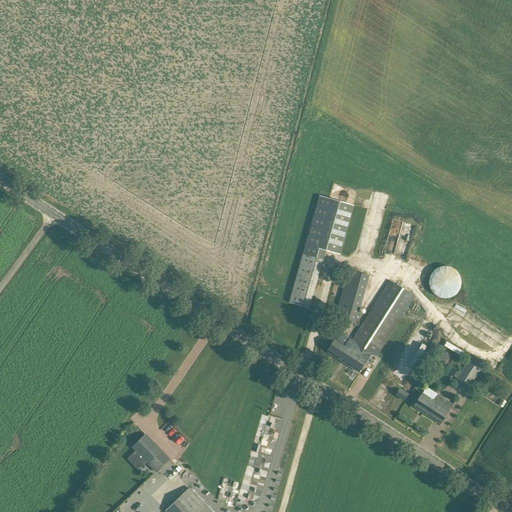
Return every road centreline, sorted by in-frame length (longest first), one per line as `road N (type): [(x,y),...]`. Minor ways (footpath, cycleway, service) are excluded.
road 1 (tertiary): [(511,511),(54,211)]
road 2 (track): [(511,338),(495,361),(484,360),(409,285)]
road 3 (track): [(320,386),(278,511)]
